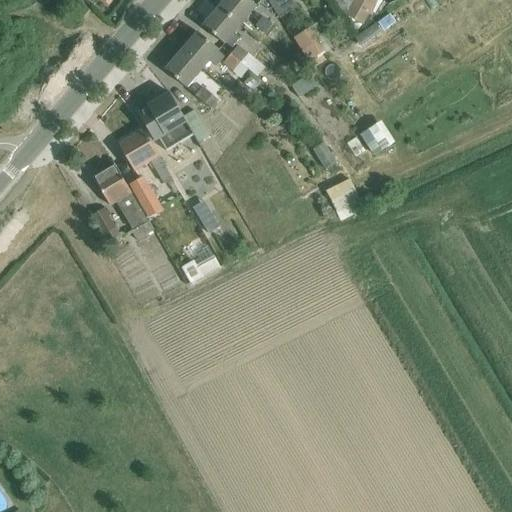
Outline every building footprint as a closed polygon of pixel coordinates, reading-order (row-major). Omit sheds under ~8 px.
[(225,0),(218,9),(239,27),(256,8),(246,0),(225,0)] [(298,9),(292,0),(265,0),(279,21),(298,9)] [(377,0),(332,0),(344,19),(342,20),(354,36),(363,26),(364,27),(378,0),(377,0)] [(76,14),(82,20),(90,12),(83,6),(76,14)] [(232,36),(239,27),(218,9),(202,28),(223,46),(224,45),(231,50),(238,41),(232,36)] [(255,27),(265,36),(273,27),(263,19),(255,27)] [(369,42),(387,31),(381,21),(362,32),(369,42)] [(326,62),(323,57),(325,55),(310,30),(293,40),(312,71),(326,62)] [(197,34),(181,53),(202,71),(209,63),(215,69),(224,59),(217,54),(218,52),(197,34)] [(237,48),(229,57),(246,71),(256,80),(264,71),(237,48)] [(181,53),(165,72),(186,90),(202,71),(181,53)] [(246,71),(229,57),(223,65),(239,79),(246,71)] [(296,85),(291,88),(299,100),(304,97),(317,88),(313,81),(309,76),(296,85)] [(219,102),(204,89),(196,98),(211,111),(219,102)] [(193,136),(182,118),(183,118),(169,94),(147,107),(148,108),(138,114),(155,144),(160,141),(166,152),(193,136)] [(193,111),(183,118),(182,118),(193,136),(202,151),(203,150),(199,143),(209,137),(193,111)] [(360,136),(373,158),(395,144),(381,123),(360,136)] [(151,164),(163,187),(171,182),(143,133),(119,147),(134,174),(151,164)] [(132,234),(137,243),(153,233),(148,224),(115,168),(94,181),(110,209),(119,204),(136,232),(132,234)] [(143,178),(130,186),(149,219),(163,211),(143,178)] [(326,194),(341,223),(365,211),(350,181),(326,194)] [(92,219),(109,248),(122,241),(105,211),(92,219)] [(213,217),(202,223),(210,237),(221,230),(213,217)] [(182,269),(190,285),(220,269),(212,254),(182,269)]
